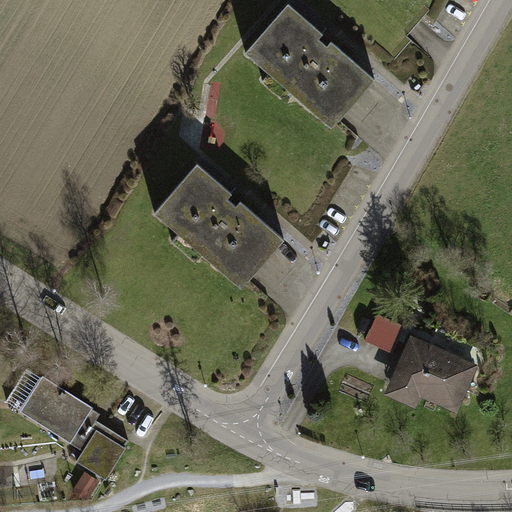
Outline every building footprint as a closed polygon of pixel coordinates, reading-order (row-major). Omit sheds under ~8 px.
[(230,60),(324,145),(374,90),(280,5),(230,60)] [(145,221),(233,297),(280,243),(192,167),(145,221)] [(397,350),(407,322),(380,312),(370,341),(397,350)] [(376,396),(442,431),(472,373),(406,338),(376,396)] [(102,413),(42,376),(20,410),(85,450),(78,461),(107,480),(131,442),(97,421),(102,413)]
